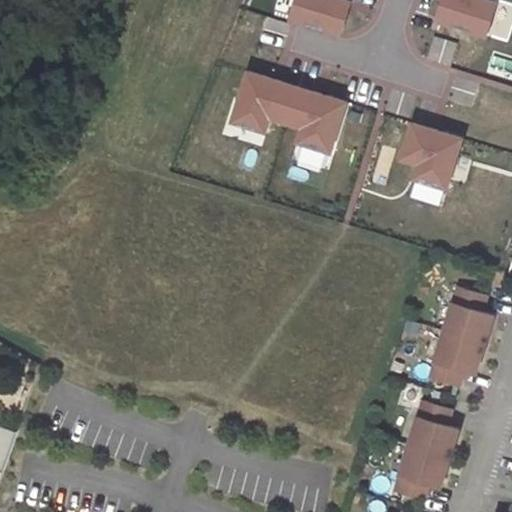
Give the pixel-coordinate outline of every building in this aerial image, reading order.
[(300,0),(294,19),(343,34),(353,0),(300,0)] [(446,0),(440,20),(489,35),(499,3),(488,0),(446,0)] [(348,103),(251,73),(236,121),(268,131),(272,117),(306,127),(301,141),(333,151),(348,103)] [(464,139),(415,124),(405,158),(421,163),(417,177),(449,187),(464,139)] [(448,330),(488,343),(497,313),(485,310),(490,294),(462,285),(448,330)] [(448,330),(434,375),(462,384),(467,368),(478,372),(488,343),(448,330)] [(426,399),(412,444),(452,457),(461,427),(449,424),(454,408),(426,399)] [(19,432),(0,424),(0,438),(14,444),(19,432)] [(14,444),(0,438),(0,469),(4,472),(14,444)] [(412,444),(398,489),(426,498),(431,482),(443,486),(452,457),(412,444)]
